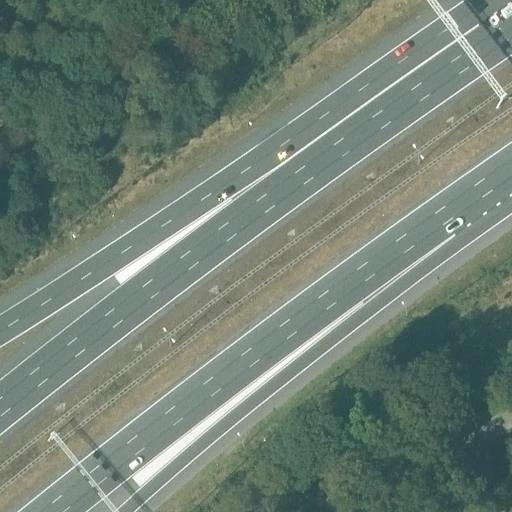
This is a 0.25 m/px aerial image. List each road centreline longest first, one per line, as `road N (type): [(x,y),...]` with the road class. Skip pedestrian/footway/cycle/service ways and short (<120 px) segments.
road 1 (motorway): [(489,43),(0,408)]
road 2 (motorway): [(489,43),(366,101),(0,331)]
road 3 (motorway): [(52,511),(486,186)]
road 4 (motorway): [(127,511),(432,256),(486,186)]
road 5 (unclassified): [(373,511),(511,414)]
